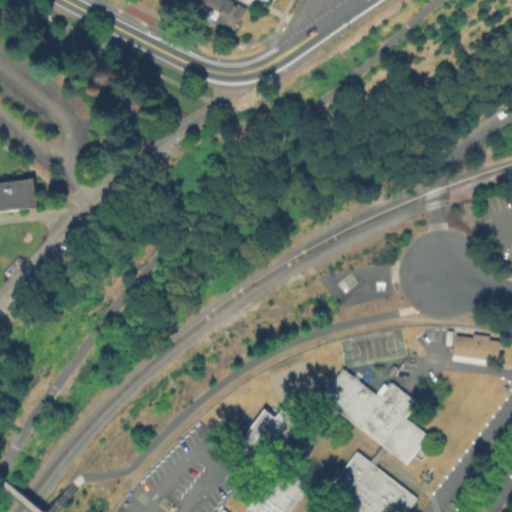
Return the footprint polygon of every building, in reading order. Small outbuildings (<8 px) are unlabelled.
[(269,0),(269,1),(267,0),(254,0),(252,5),(243,0),(231,0),(231,1),(247,9),(236,30),(211,17),(215,10),(206,5),(208,0),(269,0)] [(0,180),(39,175),(42,203),(33,204),(0,208),(0,180)] [(472,336),(472,333),(487,335),(488,338),(499,339),(496,360),(486,359),(485,364),(450,360),(454,334),(472,336)] [(391,363),(384,372),(389,375),(396,366),(391,363)] [(382,382),(387,386),(391,380),(417,401),(405,416),(428,434),(405,462),(386,447),(381,443),(338,409),(333,406),(320,396),(343,367),(351,373),(357,378),(375,392),(382,382)] [(275,416),(281,408),(290,415),(288,417),(297,424),(262,468),(252,460),(242,452),(246,447),(238,440),(264,407),(275,416)] [(404,486),(416,496),(403,511),(360,511),(328,487),(357,450),(369,459),(374,463),(401,483),(404,486)] [(294,475),(295,474),(301,479),(297,484),(305,490),(287,511),(252,511),(247,508),(282,465),(286,468),(291,472),(294,475)]
